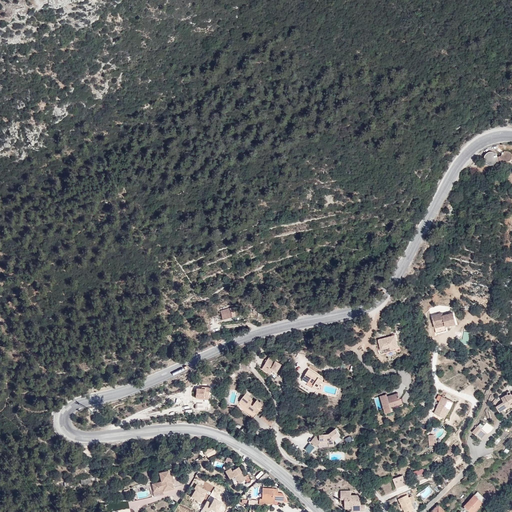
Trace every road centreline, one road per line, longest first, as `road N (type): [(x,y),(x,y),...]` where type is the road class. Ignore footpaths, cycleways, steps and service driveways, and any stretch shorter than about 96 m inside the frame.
road 1 (tertiary): [(319,511),(273,467),(224,437),(187,428),(78,436),(63,420),(78,402),(262,331),(375,299)]
road 2 (unclassified): [(375,299),(376,320),(350,347),(332,353),(284,345),(256,359),(275,397),(282,451),(361,478),(388,511)]
road 3 (unknown): [(380,498),(448,472),(465,457),(463,435),(479,406),(441,380),(451,337)]
road 4 (tertiary): [(375,299),(460,159),(478,142),(511,135)]
road 5 (unknown): [(425,511),(470,471),(503,422)]
